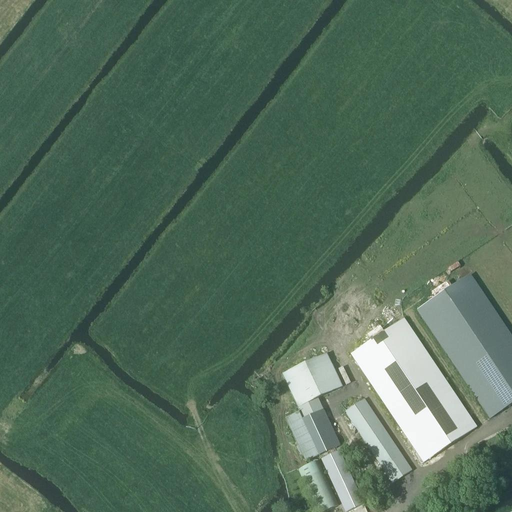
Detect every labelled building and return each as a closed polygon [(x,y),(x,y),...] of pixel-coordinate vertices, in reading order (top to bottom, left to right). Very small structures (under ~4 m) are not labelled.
[(511,404),(511,336),(470,275),(417,311),(490,419),(511,404)] [(372,330),(374,324),(375,319),(375,313),(373,307),(369,303),(364,299),(359,297),(353,296),(347,297),(342,300),(338,304),(334,308),(333,314),(332,320),(334,326),(337,331),(341,335),(346,338),(351,339),(357,339),(363,337),(368,334),(372,330)] [(476,428),(404,319),(351,354),(424,463),(476,428)] [(306,462),(340,446),(318,399),(342,387),(326,354),(282,375),(300,412),(286,418),(306,462)] [(393,484),(412,471),(364,399),(345,412),(363,440),(358,443),(363,449),(368,446),(393,484)] [(322,459),(346,511),(347,511),(364,505),(340,451),(322,459)] [(298,470),(317,511),(325,511),(339,505),(318,461),(298,470)]
